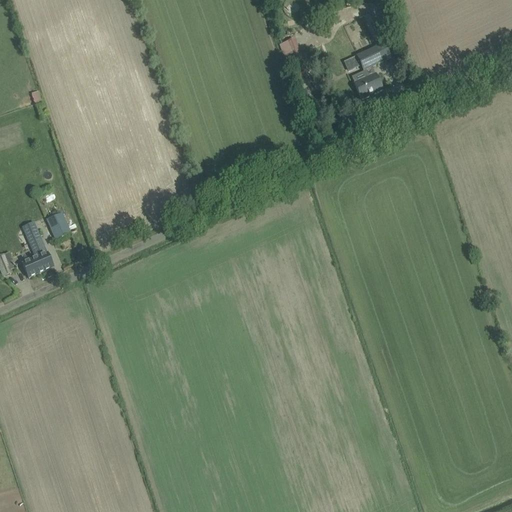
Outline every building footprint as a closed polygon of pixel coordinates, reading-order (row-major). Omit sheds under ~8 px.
[(368,15),(363,17),(373,39),(378,37),(368,15)] [(354,80),(356,84),(355,85),(362,100),(382,91),(375,75),(374,76),(371,69),(391,59),(384,45),(357,58),(360,65),(364,72),(365,73),(354,78),(354,80)] [(298,51),(290,54),(290,57),(297,76),(309,72),(302,50),(298,51)] [(71,235),(62,214),(47,221),(56,241),(71,235)] [(53,269),(34,225),(23,230),(36,259),(22,265),(29,280),(53,269)] [(4,255),(0,257),(0,269),(3,277),(12,274),(4,255)]
